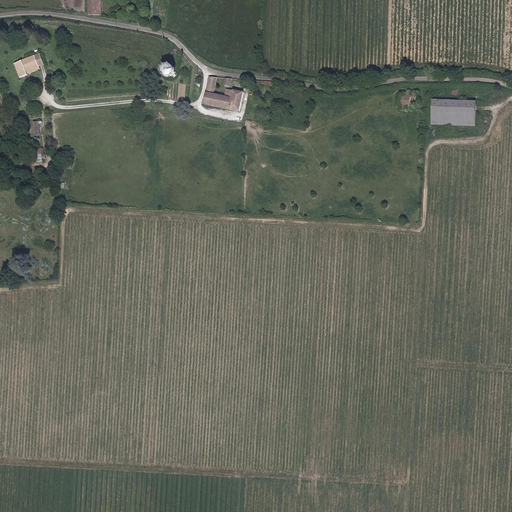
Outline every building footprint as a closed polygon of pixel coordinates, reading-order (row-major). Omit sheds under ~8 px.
[(102,15),(102,0),(88,0),(88,15),(101,15),(102,15)] [(15,63),(20,78),(29,75),(27,71),(44,66),(40,55),(15,63)] [(169,78),(170,78),(171,78),(173,77),(174,76),(174,74),(174,73),(174,71),(173,71),(172,70),(170,70),(169,70),(167,71),(166,73),(166,75),(167,76),(168,77),(169,78)] [(211,78),(205,104),(239,111),(243,92),(225,88),(224,97),(214,95),(217,79),(211,78)] [(401,93),(401,107),(419,108),(419,94),(401,93)] [(477,101),(433,99),(432,125),(475,127),(477,101)]
